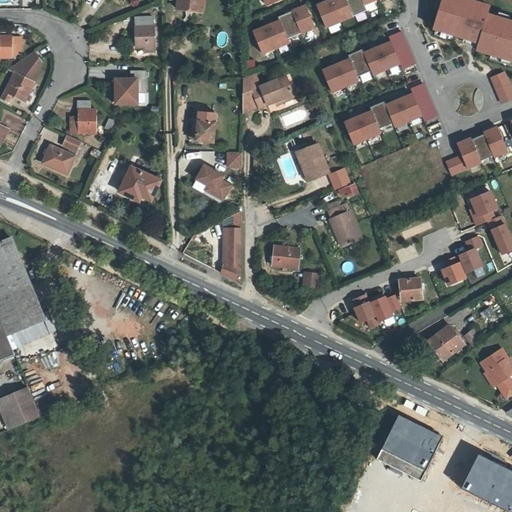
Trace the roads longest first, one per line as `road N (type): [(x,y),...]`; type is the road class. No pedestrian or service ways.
road 1 (primary): [(249,314),(2,196)]
road 2 (residential): [(0,16),(35,17),(62,50),(2,196)]
road 3 (primary): [(476,415),(277,327)]
road 4 (unclassified): [(277,327),(442,247)]
road 5 (unknown): [(360,364),(511,271)]
